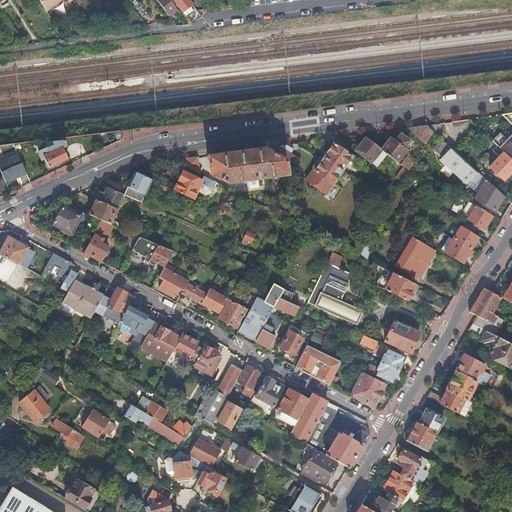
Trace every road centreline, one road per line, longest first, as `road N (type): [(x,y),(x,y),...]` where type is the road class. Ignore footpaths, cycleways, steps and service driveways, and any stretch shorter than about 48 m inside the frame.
road 1 (residential): [(5,212),(143,150),(511,97)]
road 2 (residential): [(5,212),(390,431)]
road 3 (residential): [(511,228),(390,431)]
road 4 (residential): [(396,0),(206,24)]
